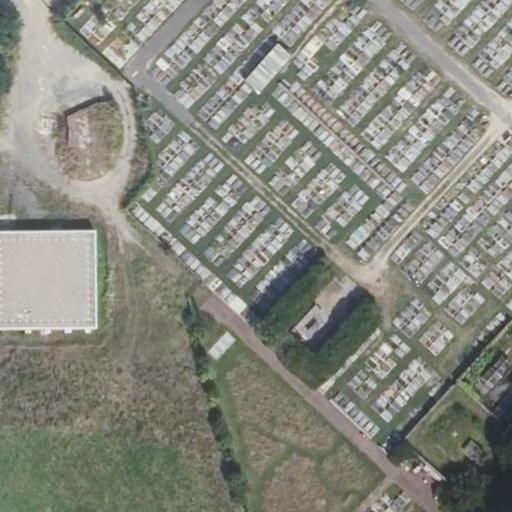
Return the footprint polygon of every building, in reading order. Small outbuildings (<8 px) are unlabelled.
[(275,43),(257,63),(269,75),(288,56),(275,43)] [(269,75),(257,63),(242,79),(255,92),(269,75)] [(0,330),(100,330),(96,232),(0,234),(0,330)] [(224,329),(209,353),(221,361),(236,337),(224,329)] [(511,365),(501,356),(469,392),(505,423),(511,414),(511,365)]
